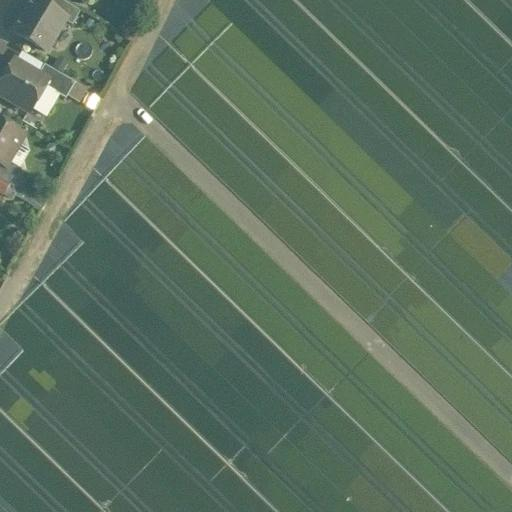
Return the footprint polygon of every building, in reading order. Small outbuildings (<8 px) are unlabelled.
[(42,4),(35,0),(30,0),(11,32),(44,52),(63,21),(65,17),(42,4)] [(79,12),(58,0),(44,0),(42,4),(65,17),(63,21),(71,26),(79,12)] [(37,75),(13,61),(0,83),(0,95),(29,112),(44,87),(47,81),(37,75)] [(74,83),(43,65),(37,75),(47,81),(44,87),(65,100),(74,83)] [(19,134),(0,123),(0,164),(4,167),(7,162),(17,144),(16,139),(19,134)] [(4,167),(0,164),(0,178),(8,183),(11,185),(20,170),(7,162),(4,167)]
